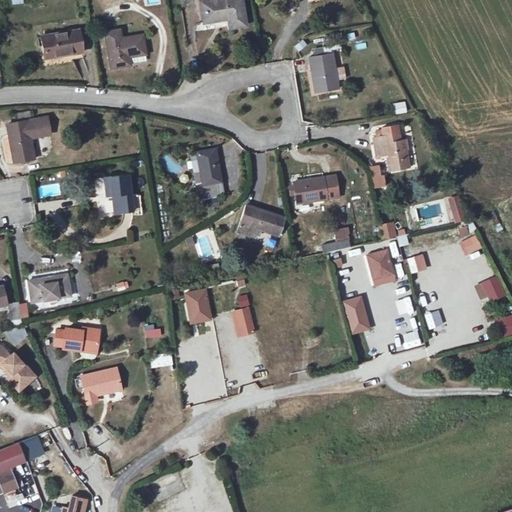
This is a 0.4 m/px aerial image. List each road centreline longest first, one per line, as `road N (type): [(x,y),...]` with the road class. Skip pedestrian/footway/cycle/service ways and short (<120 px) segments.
road 1 (residential): [(186,103),(251,139),(305,132),(286,73),(194,87)]
road 2 (residential): [(0,100),(186,103)]
